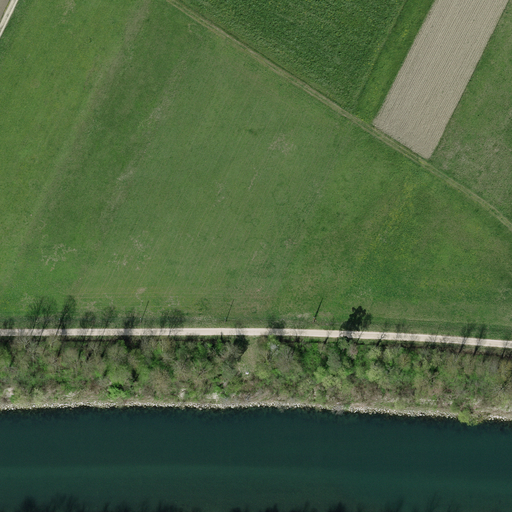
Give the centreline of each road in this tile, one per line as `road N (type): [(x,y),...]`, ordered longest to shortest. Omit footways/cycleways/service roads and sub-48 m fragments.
road 1 (track): [(0,332),(303,332),(511,344)]
road 2 (track): [(511,227),(174,0)]
